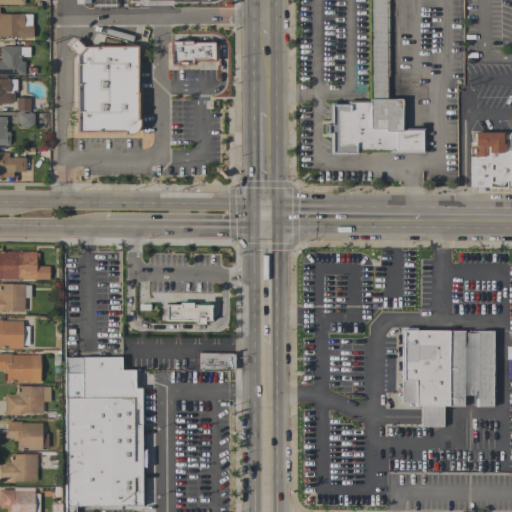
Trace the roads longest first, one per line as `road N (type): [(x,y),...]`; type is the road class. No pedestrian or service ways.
road 1 (tertiary): [(269,214),(228,201),(0,199)]
road 2 (secondary): [(511,217),(269,214)]
road 3 (tertiary): [(102,225),(230,225),(269,214)]
road 4 (secondary): [(269,344),(269,511)]
road 5 (secondary): [(269,214),(269,344)]
